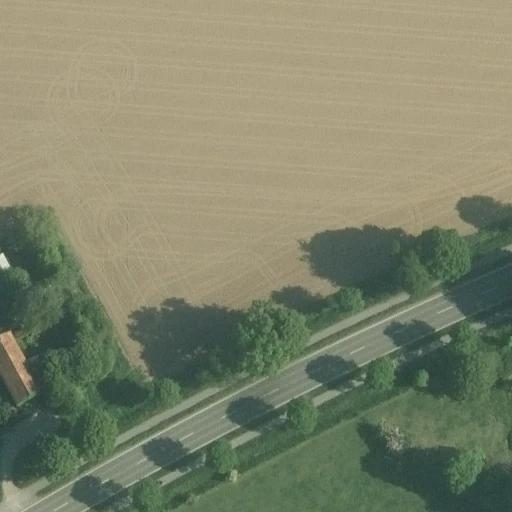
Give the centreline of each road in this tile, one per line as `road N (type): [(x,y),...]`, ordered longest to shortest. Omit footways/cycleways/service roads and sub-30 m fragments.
road 1 (primary): [(224,417),(511,283)]
road 2 (primary): [(54,511),(224,417)]
